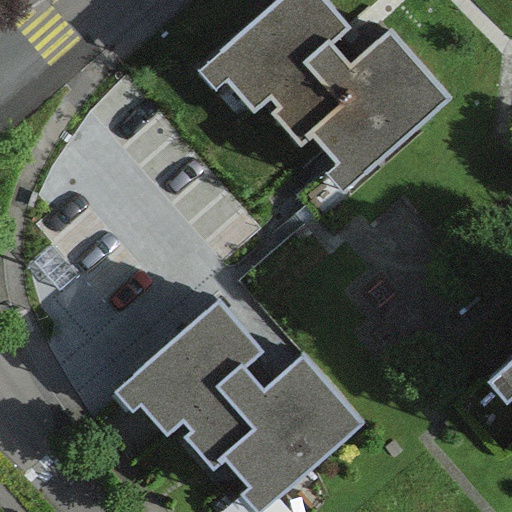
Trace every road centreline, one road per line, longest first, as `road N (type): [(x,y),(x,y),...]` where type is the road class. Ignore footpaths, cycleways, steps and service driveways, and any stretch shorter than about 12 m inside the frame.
road 1 (residential): [(0,89),(107,0)]
road 2 (residential): [(0,414),(85,511)]
